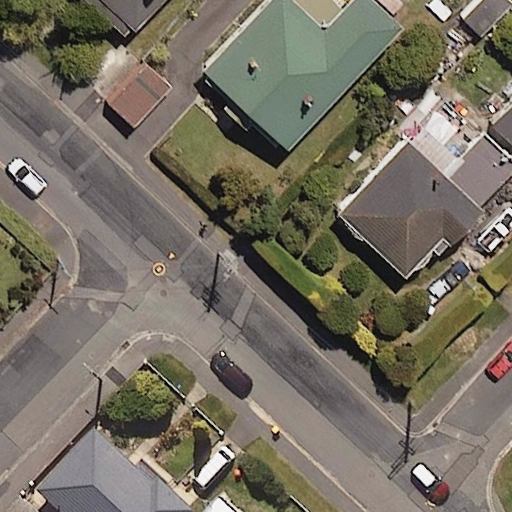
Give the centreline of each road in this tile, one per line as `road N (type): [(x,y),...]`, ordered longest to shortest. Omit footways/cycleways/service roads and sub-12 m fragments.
road 1 (residential): [(144,255),(420,495)]
road 2 (residential): [(144,255),(0,411)]
road 3 (residential): [(0,121),(144,255)]
road 4 (residential): [(420,495),(511,399)]
